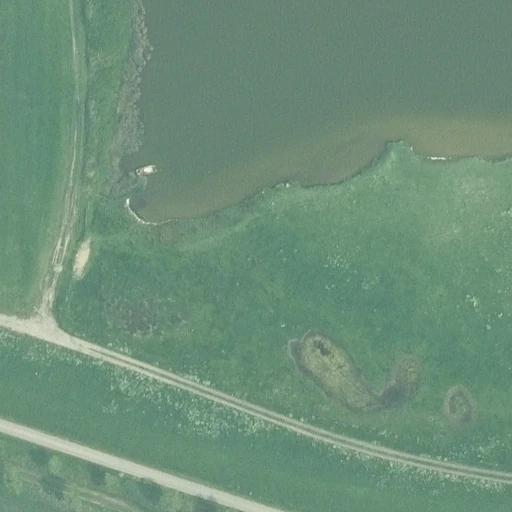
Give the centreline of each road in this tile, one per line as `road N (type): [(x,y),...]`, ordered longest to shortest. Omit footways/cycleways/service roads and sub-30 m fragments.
road 1 (track): [(0,310),(308,429),(511,475)]
road 2 (unclassified): [(0,424),(267,511)]
